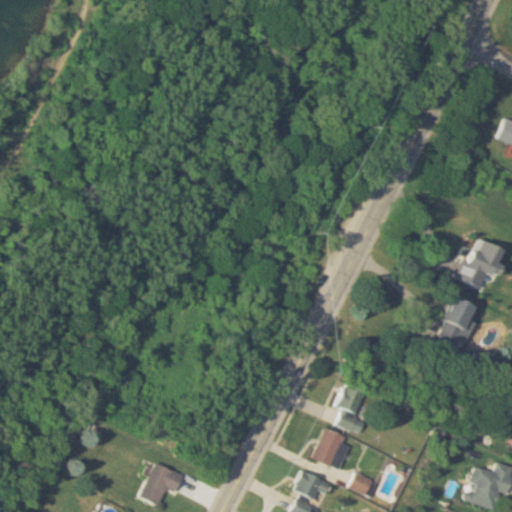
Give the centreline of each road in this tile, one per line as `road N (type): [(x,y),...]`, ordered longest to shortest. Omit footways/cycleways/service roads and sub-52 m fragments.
road 1 (tertiary): [(489,0),(223,511)]
road 2 (track): [(322,320),(268,275),(264,243),(298,217),(413,0)]
road 3 (track): [(0,214),(66,231),(224,231),(264,243)]
road 4 (track): [(80,0),(44,89),(0,144)]
